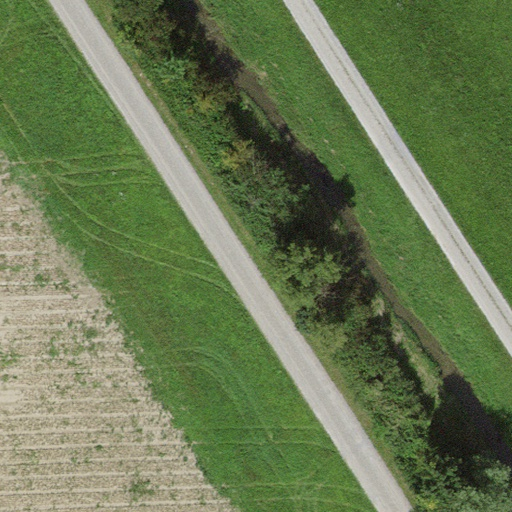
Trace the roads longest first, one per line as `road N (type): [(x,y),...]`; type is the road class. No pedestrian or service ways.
road 1 (track): [(396,511),(66,0)]
road 2 (track): [(511,315),(307,0)]
